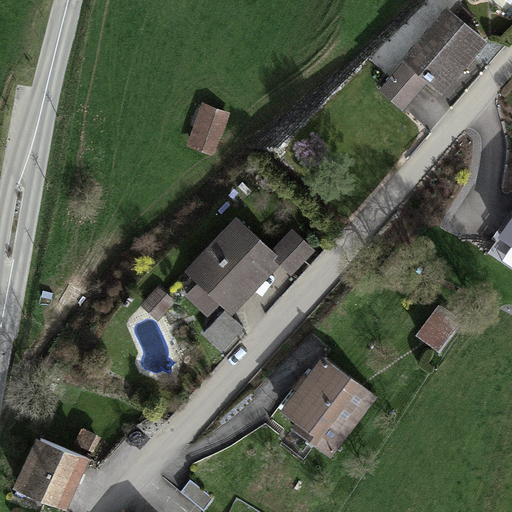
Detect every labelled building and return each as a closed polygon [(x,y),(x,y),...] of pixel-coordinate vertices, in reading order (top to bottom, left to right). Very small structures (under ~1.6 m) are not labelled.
[(492,39),(452,3),(406,55),(413,61),(391,85),(413,104),(437,78),(449,88),(492,39)] [(230,109),(202,101),(189,141),(217,150),(230,109)] [(278,237),(246,208),(192,267),(204,277),(191,291),(214,313),(227,299),(235,307),(280,258),(296,273),(321,246),(293,220),(278,237)] [(511,220),(501,237),(511,244),(511,220)] [(178,295),(160,281),(144,301),(163,315),(178,295)] [(455,324),(432,311),(419,334),(442,347),(455,324)] [(374,393),(321,352),(277,409),(331,450),(374,393)] [(74,442),(48,429),(24,480),(76,505),(109,435),(83,423),(74,442)]
